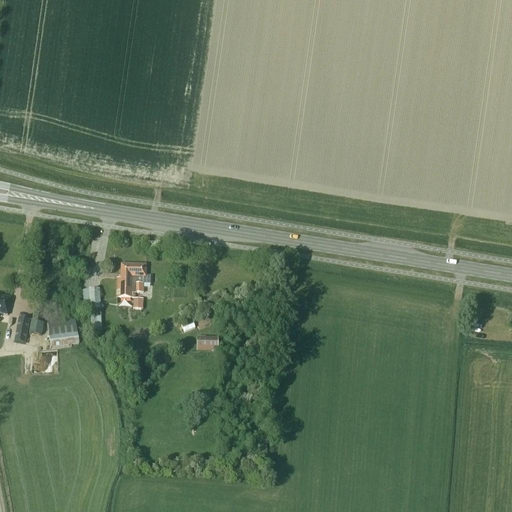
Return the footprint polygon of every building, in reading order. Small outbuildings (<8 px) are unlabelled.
[(146,266),(121,265),(121,279),(117,278),(116,298),(134,299),(135,293),(143,294),(143,285),(150,285),(151,277),(145,277),(146,266)] [(101,317),(99,289),(88,290),(90,318),(101,317)] [(8,315),(11,298),(0,296),(0,312),(1,312),(1,314),(8,315)] [(135,309),(145,309),(146,299),(135,298),(135,309)] [(30,320),(19,318),(14,342),(25,344),(30,320)] [(75,321),(47,324),(50,349),(78,345),(75,321)] [(218,338),(196,338),(196,352),(218,353),(218,338)]
